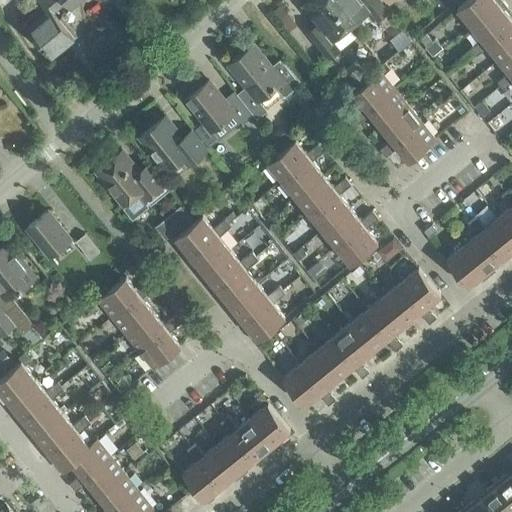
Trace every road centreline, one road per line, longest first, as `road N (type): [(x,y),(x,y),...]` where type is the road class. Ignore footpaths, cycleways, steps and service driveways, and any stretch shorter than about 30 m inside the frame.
road 1 (residential): [(0,190),(236,0)]
road 2 (residential): [(474,310),(394,210),(471,149)]
road 3 (residential): [(314,437),(233,341),(162,398)]
road 4 (residential): [(314,437),(474,310)]
road 5 (unknown): [(46,153),(173,278)]
road 6 (tertiary): [(350,482),(480,383)]
road 7 (residential): [(404,511),(511,423)]
